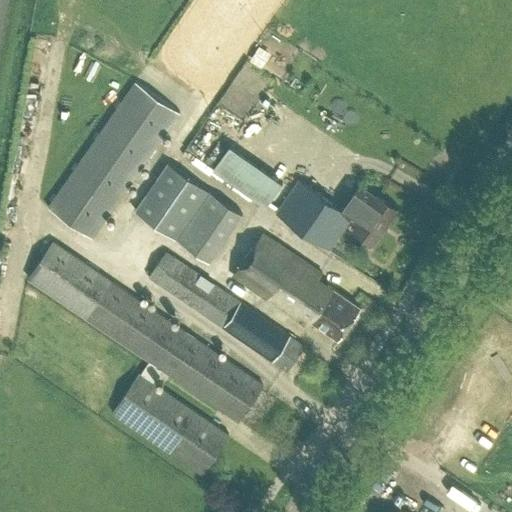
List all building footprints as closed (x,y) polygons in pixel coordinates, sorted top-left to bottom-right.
[(254,64),(270,69),(276,52),(261,46),(254,64)] [(41,62),(39,76),(51,78),(53,63),(41,62)] [(49,206),(93,237),(180,111),(136,80),(49,206)] [(229,144),(213,167),(267,204),(283,182),(229,144)] [(135,207),(211,259),(244,210),(168,158),(135,207)] [(354,229),(374,243),(398,208),(378,194),(377,196),(360,184),(343,208),(300,178),(277,210),(330,247),(352,215),(360,220),(354,229)] [(264,231),(234,273),(308,325),(312,319),(338,337),(361,304),(318,278),(323,272),(264,231)] [(240,418),(266,380),(55,237),(29,275),(137,349),(240,418)] [(287,366),(305,341),(167,248),(150,273),(287,366)] [(153,380),(162,366),(150,358),(141,372),(153,380)] [(139,371),(112,411),(202,472),(229,432),(139,371)]
